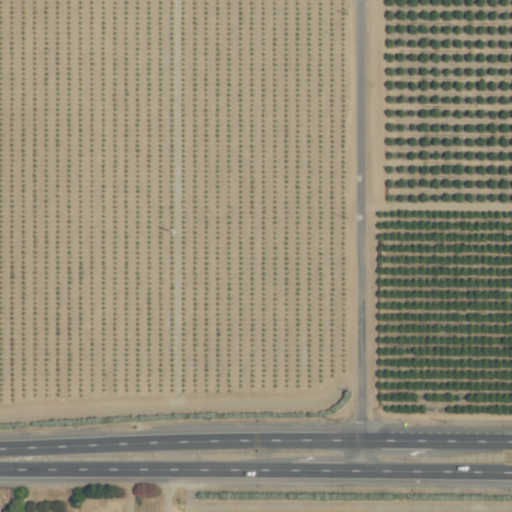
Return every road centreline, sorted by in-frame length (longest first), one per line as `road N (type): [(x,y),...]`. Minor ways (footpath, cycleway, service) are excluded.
road 1 (primary): [(511,442),(0,449)]
road 2 (primary): [(0,469),(511,472)]
road 3 (residential): [(362,471),(364,0)]
